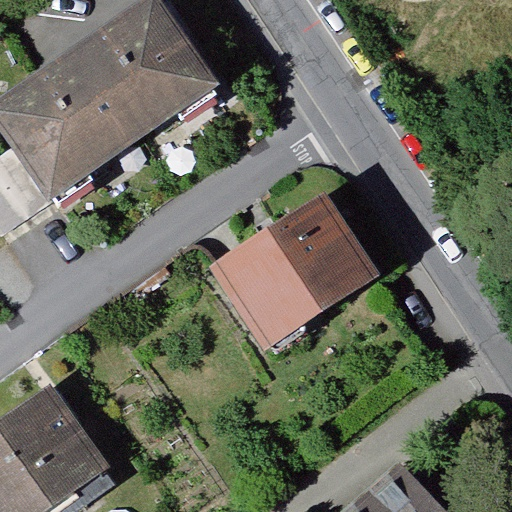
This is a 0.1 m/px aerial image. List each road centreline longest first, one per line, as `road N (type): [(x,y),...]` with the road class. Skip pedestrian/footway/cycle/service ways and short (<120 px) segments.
road 1 (residential): [(0,352),(352,103)]
road 2 (residential): [(511,362),(352,103)]
road 3 (residential): [(352,103),(283,0)]
